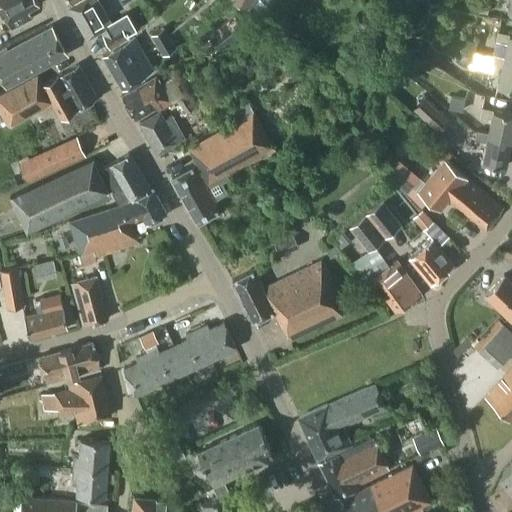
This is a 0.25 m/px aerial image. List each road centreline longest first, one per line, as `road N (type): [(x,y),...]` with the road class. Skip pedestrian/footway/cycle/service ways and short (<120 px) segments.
road 1 (residential): [(486,511),(436,298),(511,216)]
road 2 (residential): [(54,0),(217,279)]
road 3 (residential): [(217,279),(331,511)]
road 4 (residential): [(118,511),(126,425),(102,328)]
road 5 (residential): [(102,328),(217,279)]
